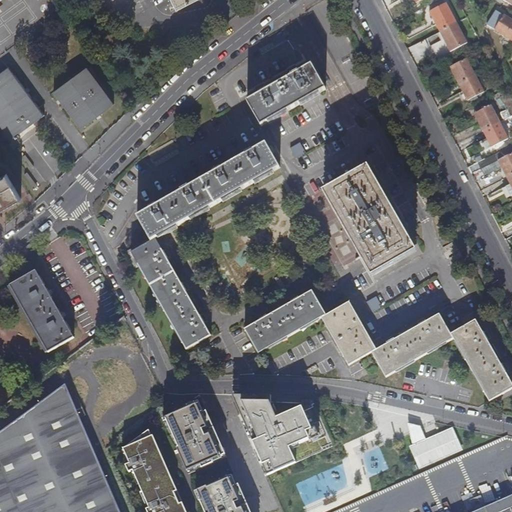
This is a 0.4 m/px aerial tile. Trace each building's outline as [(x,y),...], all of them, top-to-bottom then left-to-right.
[(466,43),(445,4),(428,12),(449,53),(466,43)] [(511,21),(503,16),(494,31),(511,41),(511,21)] [(483,93),(466,59),(449,68),(466,101),(483,93)] [(325,90),(311,65),(299,72),(297,70),(290,74),(291,77),(267,91),(265,88),(258,92),(259,95),(247,102),(261,127),(325,90)] [(0,74),(0,126),(10,140),(43,115),(8,68),(0,74)] [(81,128),(113,104),(86,68),(53,92),(81,128)] [(506,139),(489,106),(473,114),(490,148),(506,139)] [(150,242),(155,239),(279,169),(265,144),(253,151),(251,148),(244,152),(245,155),(221,169),(220,166),(212,170),(213,173),(189,188),(187,185),(179,189),(181,192),(157,206),(155,203),(148,208),(149,210),(137,217),(150,242)] [(511,153),(497,161),(511,190),(511,153)] [(401,232),(366,171),(326,194),(369,269),(372,274),(412,251),(405,239),(408,237),(404,231),(401,232)] [(0,210),(19,199),(20,200),(21,199),(6,174),(5,174),(6,175),(0,178),(0,210)] [(162,252),(155,239),(150,242),(130,253),(186,350),(211,336),(204,324),(206,322),(204,318),(202,315),(199,316),(185,292),(188,290),(186,286),(183,283),(181,284),(167,260),(169,258),(167,254),(165,250),(162,252)] [(36,271),(9,286),(48,353),(74,338),(36,271)] [(320,318),(325,316),(311,291),(298,299),(297,296),(293,298),(289,300),(291,303),(267,317),(265,314),(262,316),(258,318),(259,321),(245,330),(259,354),(320,318)] [(325,316),(320,318),(327,330),(347,367),(361,359),(370,354),(375,351),(348,303),(325,316)] [(370,354),(385,378),(452,339),(449,334),(438,315),(425,322),(424,319),(420,321),(416,324),(418,326),(393,340),(392,338),(388,340),(384,342),(386,345),(375,351),(370,354)] [(449,334),(452,339),(488,402),(511,388),(511,387),(504,373),(506,372),(502,364),(500,365),(486,341),(488,339),(484,332),(481,333),(474,320),(449,334)] [(205,405),(200,394),(166,419),(188,470),(226,454),(219,439),(205,405)] [(250,401),(236,401),(269,475),(288,466),(296,463),(289,449),(312,438),(310,433),(312,432),(303,412),(312,408),(311,405),(313,404),(311,400),(299,400),(299,405),(300,408),(277,418),(272,405),(272,395),(250,395),(250,401)] [(413,447),(411,448),(420,468),(461,450),(452,429),(446,433),(426,441),(420,426),(408,424),(413,447)] [(153,436),(150,430),(128,446),(129,447),(125,449),(131,463),(127,464),(130,472),(134,470),(151,508),(148,509),(149,511),(187,511),(172,477),(168,479),(162,466),(167,464),(154,436),(153,436)] [(172,477),(167,464),(162,466),(168,479),(172,477)] [(251,511),(235,475),(197,491),(206,511),(251,511)] [(511,511),(511,487),(511,488),(511,489),(511,494),(471,511),(511,511)]
